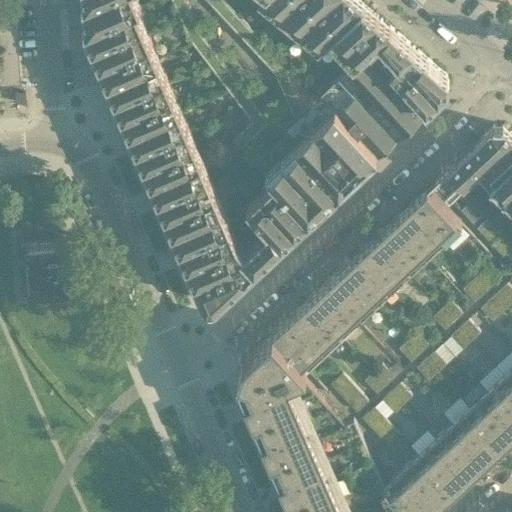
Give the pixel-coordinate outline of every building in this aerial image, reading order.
[(140,5),(137,0),(84,0),(87,28),(140,5)] [(252,120),(233,138),(241,147),(269,121),(200,30),(186,0),(172,0),(189,36),(252,120)] [(285,64),(225,0),(208,0),(274,71),(294,116),(304,107),(285,64)] [(260,0),(278,14),(291,0),(260,0)] [(298,30),(328,0),(291,0),(278,14),(298,30)] [(330,36),(363,2),(360,0),(328,0),(298,30),(319,47),(330,36)] [(370,46),(391,26),(363,2),(330,36),(354,61),(370,46)] [(159,59),(148,34),(137,8),(141,7),(140,5),(87,28),(110,81),(159,59)] [(448,74),(414,46),(391,26),(370,46),(390,68),(425,105),(448,84),(448,74)] [(425,105),(390,68),(370,46),(354,61),(321,93),(375,151),(425,105)] [(181,108),(169,81),(159,59),(110,81),(131,129),(181,108)] [(26,101),(26,94),(25,91),(15,91),(16,101),(26,101)] [(375,151),(321,93),(284,128),(288,133),(338,186),(375,151)] [(243,107),(234,111),(242,129),(252,120),(243,107)] [(202,157),(181,108),(131,129),(152,178),(202,157)] [(493,124),(463,152),(477,168),(511,134),(511,132),(503,124),(493,124)] [(338,186),(288,133),(258,161),(274,178),(308,214),(338,186)] [(511,134),(477,168),(489,181),(490,180),(511,158),(511,134)] [(434,179),(448,195),(477,168),(463,152),(434,179)] [(174,227),(223,205),(202,157),(152,178),(174,227)] [(511,158),(490,180),(504,194),(511,185),(511,158)] [(308,214),(274,178),(261,189),(294,226),(308,214)] [(427,185),(409,202),(444,240),(462,223),(427,185)] [(294,226),(261,189),(248,201),(263,218),(282,238),(294,226)] [(471,198),(460,208),(467,215),(477,205),(471,198)] [(444,240),(409,202),(392,218),(427,255),(444,240)] [(238,240),(223,205),(174,227),(195,276),(244,255),(238,240)] [(477,205),(467,215),(473,222),(484,212),(477,205)] [(487,216),(476,225),(483,232),(494,223),(487,216)] [(253,265),(282,238),(263,218),(238,240),(244,255),(253,265)] [(427,255),(392,218),(375,234),(409,271),(427,255)] [(494,223),(483,232),(489,240),(500,230),(494,223)] [(503,233),(493,243),(499,250),(509,240),(503,233)] [(409,271),(375,234),(358,250),(392,287),(409,271)] [(65,238),(21,241),(22,256),(27,255),(30,287),(74,283),(71,243),(65,238)] [(511,242),(509,240),(499,250),(505,257),(511,251),(511,242)] [(392,287),(358,250),(341,266),(375,303),(392,287)] [(244,255),(195,276),(204,298),(214,301),(253,265),(244,255)] [(489,261),(484,266),(497,279),(501,275),(489,261)] [(375,303),(341,266),(323,282),(358,319),(375,303)] [(497,279),(484,266),(480,270),(492,283),(497,279)] [(492,283),(480,270),(476,274),(488,287),(492,283)] [(488,287),(476,274),(471,278),(477,284),(484,291),(488,287)] [(462,286),(469,293),(477,284),(471,278),(462,286)] [(511,286),(507,281),(502,285),(511,295),(511,286)] [(358,319),(323,282),(306,298),(341,335),(358,319)] [(484,291),(477,284),(469,293),(475,299),(484,291)] [(511,295),(502,285),(498,289),(510,302),(511,303),(511,295)] [(510,302),(498,289),(493,293),(506,306),(510,302)] [(506,306),(493,293),(489,297),(495,304),(501,310),(506,306)] [(450,297),(441,306),(448,312),(457,304),(450,297)] [(489,297),(480,305),(486,312),(495,304),(489,297)] [(341,335),(306,298),(289,314),(324,351),(341,335)] [(457,304),(448,312),(454,319),(463,311),(457,304)] [(495,304),(486,312),(493,318),(501,310),(495,304)] [(433,314),(439,321),(448,312),(441,306),(433,314)] [(448,312),(439,321),(445,327),(454,319),(448,312)] [(324,351),(289,314),(271,331),(300,361),(306,368),(324,351)] [(468,316),(459,325),(465,331),(474,323),(468,316)] [(474,323),(465,331),(471,338),(481,330),(474,323)] [(459,325),(450,333),(457,339),(465,331),(459,325)] [(416,329),(407,337),(413,344),(422,336),(416,329)] [(409,511),(383,485),(353,416),(345,420),(293,365),(300,361),(271,331),(242,357),(237,373),(297,511),(409,511)] [(465,331),(457,339),(463,346),(471,338),(465,331)] [(422,336),(413,344),(420,351),(429,343),(422,336)] [(399,346),(405,352),(413,344),(407,337),(399,346)] [(420,351),(413,344),(405,352),(411,359),(420,351)] [(434,348),(425,356),(431,363),(440,355),(434,348)] [(446,362),(440,355),(431,363),(437,370),(446,362)] [(431,363),(425,356),(416,365),(422,371),(431,363)] [(382,361),(373,369),(379,376),(388,368),(382,361)] [(431,363),(422,371),(429,378),(437,370),(431,363)] [(388,368),(379,376),(385,383),(394,374),(388,368)] [(379,376),(373,369),(364,378),(370,384),(379,376)] [(331,382),(335,386),(347,375),(342,371),(331,382)] [(511,381),(504,372),(487,388),(511,415),(511,381)] [(347,375),(335,386),(339,391),(351,380),(347,375)] [(379,376),(370,384),(377,391),(385,383),(379,376)] [(351,380),(339,391),(344,396),(355,384),(351,380)] [(400,380),(390,389),(397,395),(406,387),(400,380)] [(355,384),(344,396),(348,400),(360,389),(355,384)] [(406,387),(397,395),(403,402),(412,393),(406,387)] [(511,434),(511,415),(487,388),(470,404),(504,441),(511,434)] [(360,389),(348,400),(352,405),(364,394),(360,389)] [(390,389),(382,397),(388,403),(397,395),(390,389)] [(364,394),(352,405),(357,409),(368,398),(364,394)] [(397,395),(388,403),(394,410),(403,402),(397,395)] [(378,409),(374,404),(362,415),(366,420),(378,409)] [(504,441),(470,404),(452,420),(487,457),(504,441)] [(378,409),(366,420),(371,425),(382,413),(378,409)] [(382,413),(371,425),(375,429),(387,418),(382,413)] [(391,423),(387,418),(375,429),(379,434),(391,423)] [(487,457),(452,420),(435,436),(470,473),(487,457)] [(391,423),(379,434),(384,439),(396,427),(391,423)] [(396,427),(384,439),(388,443),(400,432),(396,427)] [(470,473),(435,436),(418,452),(453,489),(470,473)] [(453,489),(418,452),(401,468),(436,505),(453,489)] [(428,511),(436,505),(401,468),(383,485),(409,511),(428,511)]
